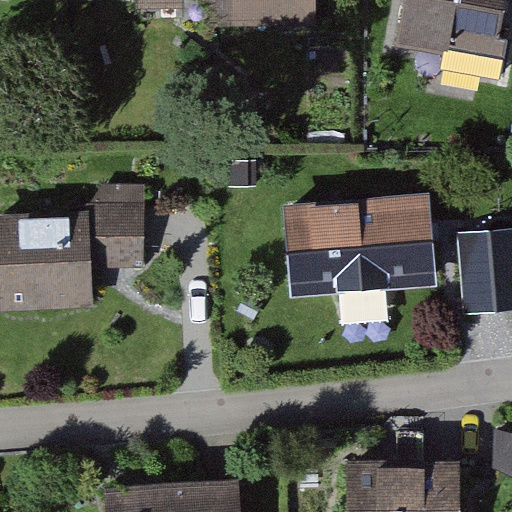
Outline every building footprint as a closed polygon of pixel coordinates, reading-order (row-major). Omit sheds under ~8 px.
[(319,0),(131,0),(134,28),(320,15),(319,0)] [(511,31),(511,0),(397,0),(389,42),(506,65),(511,31)] [(157,197),(0,208),(0,322),(165,311),(157,197)] [(448,203),(284,211),(288,304),(452,296),(448,203)] [(511,234),(463,236),(466,317),(511,315),(511,234)] [(472,511),(470,455),(340,462),(342,511),(472,511)] [(246,511),(243,473),(90,488),(92,511),(246,511)]
